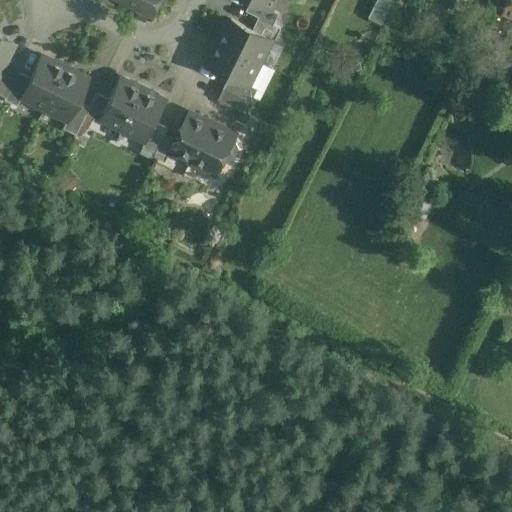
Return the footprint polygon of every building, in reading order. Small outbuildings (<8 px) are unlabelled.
[(124,0),(153,14),(159,0),(124,0)] [(270,9),(269,9),(251,0),(246,11),(258,17),(273,25),(279,14),(270,9)] [(273,0),(250,0),(251,0),(269,9),(270,9),(273,0)] [(394,0),(376,0),(368,17),(382,24),(394,0)] [(435,0),(431,11),(444,16),(449,5),(442,2),(442,0),(435,0)] [(442,0),(442,2),(449,5),(464,10),(467,0),(442,0)] [(511,0),(507,0),(502,12),(511,16),(511,0)] [(273,25),(258,17),(252,30),(270,39),(274,41),(281,28),(273,25)] [(252,30),(231,19),(219,42),(259,62),(270,39),(252,30)] [(13,43),(0,36),(0,70),(6,58),(13,43)] [(259,62),(219,42),(207,66),(229,76),(247,85),(259,62)] [(64,68),(40,56),(30,78),(21,96),(44,107),(64,68)] [(6,58),(0,70),(0,95),(4,97),(3,99),(17,72),(20,65),(6,58)] [(87,79),(64,68),(44,107),(67,119),(76,101),(87,79)] [(30,78),(17,72),(3,99),(16,106),(21,96),(30,78)] [(247,85),(229,76),(223,89),(245,100),(251,103),(257,90),(247,85)] [(142,89),(119,78),(108,99),(99,117),(100,117),(123,129),(142,89)] [(166,101),(142,89),(123,129),(146,140),(155,122),(166,101)] [(245,100),(223,89),(218,100),(240,111),(245,100)] [(108,99),(96,93),(89,107),(85,114),(98,121),(100,117),(99,117),(108,99)] [(89,107),(76,101),(67,119),(62,128),(75,135),(85,114),(89,107)] [(235,135),(189,112),(175,139),(170,151),(217,174),(224,159),(228,161),(233,159),(237,150),(236,145),(232,143),(235,135)] [(167,128),(155,122),(146,140),(142,147),(155,153),(165,134),(167,128)] [(175,139),(165,134),(155,153),(154,156),(165,162),(170,151),(175,139)]
